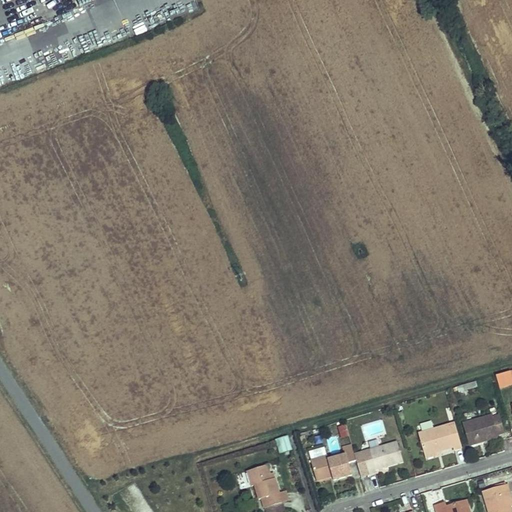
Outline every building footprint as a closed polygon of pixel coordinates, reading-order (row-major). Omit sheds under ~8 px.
[(511,374),(511,371),(496,376),(499,388),(511,384),(511,374)] [(459,392),(477,387),(475,382),(458,387),(459,391),(459,392)] [(505,433),(499,411),(492,413),(491,410),(462,419),(470,446),(499,438),(498,435),(505,433)] [(419,430),(433,427),(431,421),(417,425),(419,430)] [(462,448),(455,423),(419,434),(424,453),(439,448),(453,444),(454,450),(462,448)] [(348,435),(346,426),(339,429),(342,437),(348,435)] [(293,450),(288,437),(279,440),(283,453),(293,450)] [(376,471),(404,463),(398,442),(354,454),(357,462),(361,478),(377,473),(376,471)] [(352,476),(349,464),(357,462),(354,454),(352,446),(344,448),(346,455),(344,456),(329,460),(327,456),(327,457),(324,448),(310,452),(312,461),(311,461),(317,481),(333,477),(334,481),(352,476)] [(280,494),(275,479),(272,480),(268,465),(247,472),(252,486),(255,485),(259,500),(262,499),(265,511),(285,511),(283,503),(280,494)] [(111,497),(119,509),(120,508),(122,511),(153,511),(134,482),(111,497)] [(511,511),(511,507),(507,493),(510,492),(508,484),(483,492),(488,511),(511,511)] [(289,501),(286,492),(280,494),(283,503),(289,501)] [(466,511),(463,501),(447,506),(445,502),(435,506),(436,511),(466,511)]
